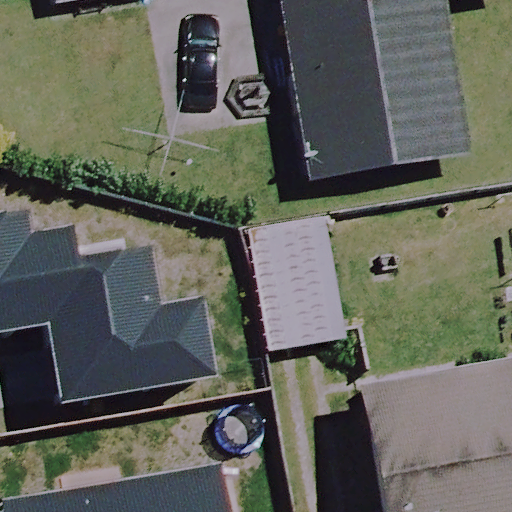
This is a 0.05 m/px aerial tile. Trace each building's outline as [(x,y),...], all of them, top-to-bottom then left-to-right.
[(0,0),(0,5),(28,0),(50,0),(54,21),(168,0),(0,0)] [(498,0),(265,0),(300,192),(457,164),(430,13),(498,0)] [(329,348),(311,230),(73,266),(91,384),(329,348)] [(511,511),(511,440),(501,383),(342,414),(360,511),(511,511)] [(0,446),(0,511),(136,511),(61,404),(0,446)]
